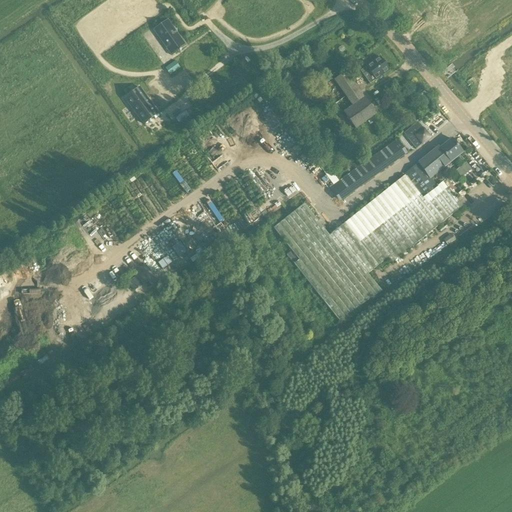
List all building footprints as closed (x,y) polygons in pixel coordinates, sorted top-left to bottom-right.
[(153,31),(171,56),(186,46),(168,20),(153,31)] [(366,67),(360,71),(370,84),(375,80),(390,70),(380,57),(366,67)] [(346,72),(334,80),(345,97),(333,105),(341,115),(344,113),(355,130),(377,115),(364,97),(346,72)] [(124,99),(143,125),(158,113),(140,88),(124,99)] [(403,135),(415,151),(431,139),(418,123),(403,135)] [(196,143),(208,152),(216,142),(204,132),(196,143)] [(440,149),(438,147),(418,163),(420,166),(429,179),(430,178),(463,153),(452,139),(440,149)] [(407,154),(397,140),(329,189),(339,203),(407,154)] [(462,177),(473,169),(467,162),(456,170),(462,177)] [(408,175),(406,177),(405,176),(329,236),(304,204),(268,232),(293,264),(288,268),(332,326),(380,291),(367,274),(388,257),(391,262),(462,207),(443,182),(437,187),(430,178),(429,179),(420,166),(416,169),(413,164),(405,171),(408,175)] [(26,272),(28,276),(38,271),(36,267),(26,272)] [(136,276),(127,282),(132,291),(141,285),(136,276)] [(51,347),(54,353),(63,348),(60,342),(51,347)]
